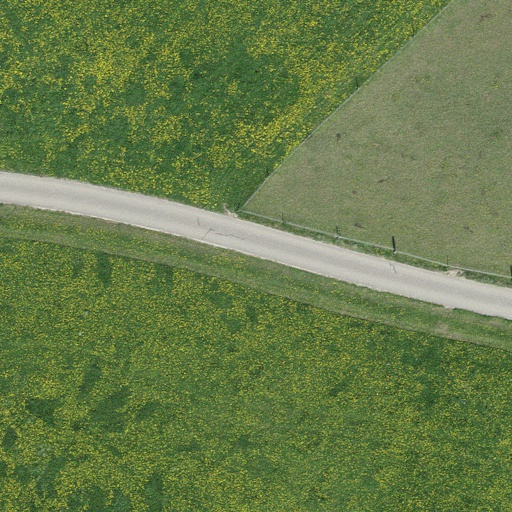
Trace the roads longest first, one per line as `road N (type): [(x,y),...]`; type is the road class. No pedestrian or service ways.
road 1 (track): [(0,193),(223,231),(511,308)]
road 2 (motorway): [(511,250),(194,511)]
